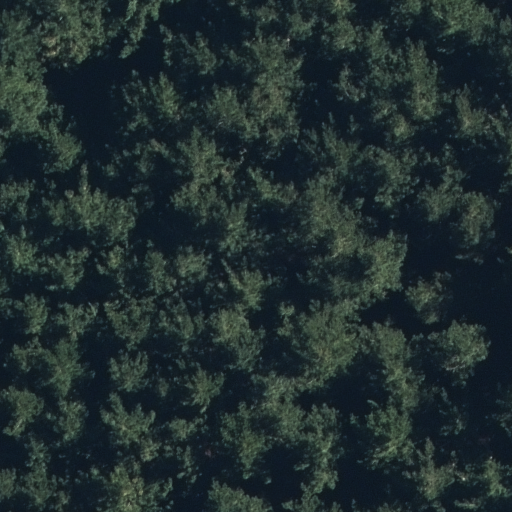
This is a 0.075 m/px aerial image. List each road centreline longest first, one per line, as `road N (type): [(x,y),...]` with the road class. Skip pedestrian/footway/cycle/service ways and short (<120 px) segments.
road 1 (track): [(0,350),(296,40),(271,0)]
road 2 (track): [(170,0),(0,45)]
